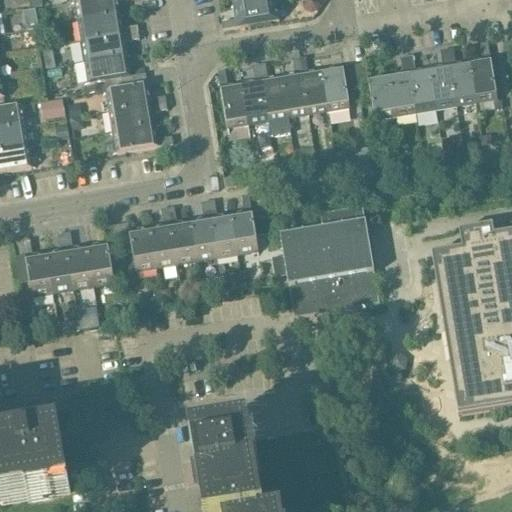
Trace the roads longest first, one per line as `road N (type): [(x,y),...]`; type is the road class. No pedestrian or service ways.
road 1 (residential): [(0,218),(187,185),(200,176),(188,61)]
road 2 (residential): [(178,511),(158,386),(0,414)]
road 3 (residential): [(188,61),(350,34)]
road 4 (residential): [(350,34),(493,11)]
